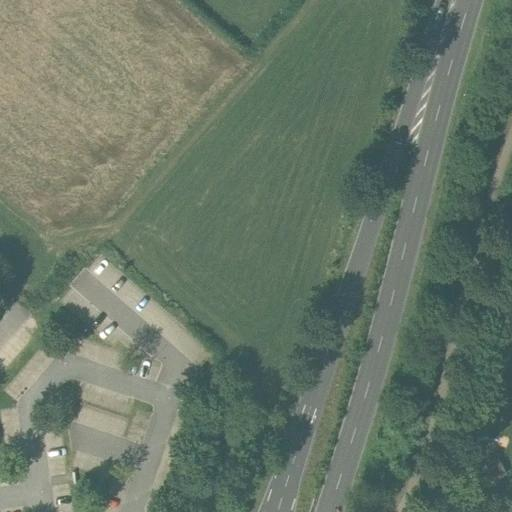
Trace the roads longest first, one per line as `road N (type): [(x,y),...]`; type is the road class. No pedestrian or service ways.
road 1 (primary): [(463,0),(400,143),(280,511)]
road 2 (primary): [(326,511),(432,151),(463,0)]
road 3 (track): [(18,322),(60,254),(335,0)]
